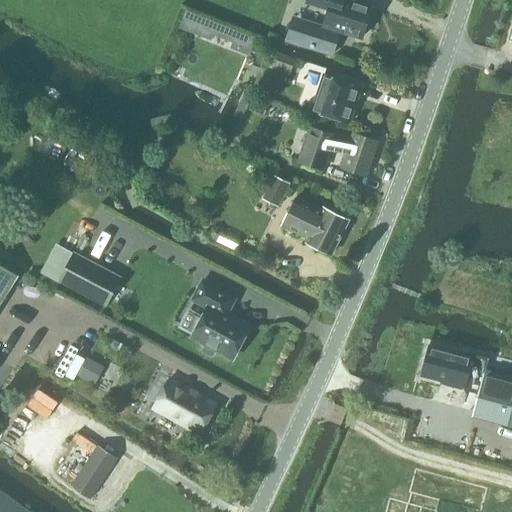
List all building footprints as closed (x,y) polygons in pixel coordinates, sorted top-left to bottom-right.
[(362,38),(371,9),(342,0),(307,0),(307,2),(329,9),(323,28),(301,21),(294,43),(332,55),(340,31),(362,38)] [(270,68),(290,75),(296,57),(276,49),(270,68)] [(349,123),(357,99),(347,96),(351,84),(324,75),(312,111),(349,123)] [(323,170),(327,158),(330,150),(346,153),(341,168),(366,176),(378,142),(352,134),(349,144),(333,141),(334,136),(309,127),(298,162),(323,170)] [(273,178),(262,200),(276,206),(287,184),(273,178)] [(331,255),(348,220),(323,208),(321,212),(295,199),(281,226),(308,239),(306,243),(331,255)] [(105,306),(120,278),(74,254),(59,282),(105,306)] [(0,306),(19,277),(0,264),(0,306)] [(188,308),(177,327),(193,336),(192,337),(205,344),(202,350),(203,353),(211,357),(214,356),(216,350),(232,359),(249,327),(226,315),(235,299),(202,282),(192,300),(207,308),(203,316),(188,308)] [(429,347),(422,376),(447,382),(446,386),(478,395),(474,413),(511,422),(511,378),(486,371),(489,359),(461,351),(460,355),(429,347)] [(200,435),(216,405),(169,379),(153,408),(200,435)] [(79,472),(71,485),(91,499),(118,459),(97,445),(94,450),(79,472)] [(415,468),(409,491),(443,499),(448,477),(415,468)] [(29,511),(0,490),(0,511),(29,511)] [(390,496),(386,511),(437,511),(438,508),(390,496)]
